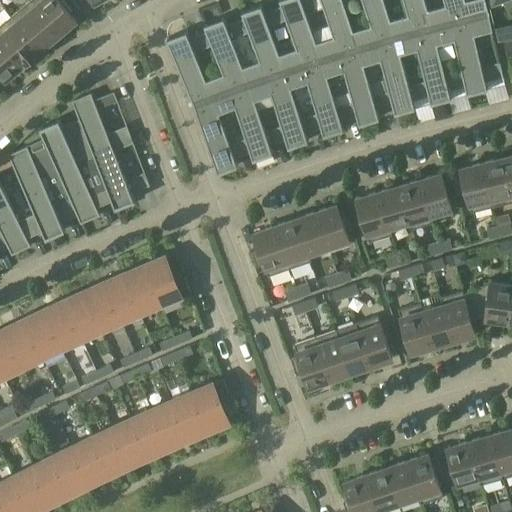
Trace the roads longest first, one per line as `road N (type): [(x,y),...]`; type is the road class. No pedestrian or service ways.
road 1 (residential): [(214,197),(382,141),(511,109)]
road 2 (residential): [(177,210),(272,452)]
road 3 (residential): [(305,438),(214,197)]
road 4 (residential): [(214,197),(143,11)]
road 5 (residential): [(305,438),(495,380)]
road 6 (residential): [(108,31),(177,210)]
road 7 (residential): [(8,281),(177,210)]
road 8 (residential): [(0,126),(108,31)]
